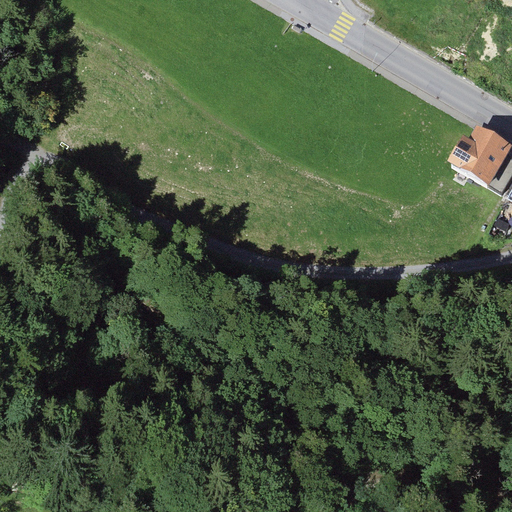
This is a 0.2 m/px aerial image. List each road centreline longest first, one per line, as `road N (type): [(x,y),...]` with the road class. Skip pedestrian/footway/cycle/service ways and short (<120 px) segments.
road 1 (track): [(0,268),(11,202),(33,151),(61,164),(114,215),(329,264),(403,269),(511,256)]
road 2 (tertiary): [(511,126),(299,4)]
